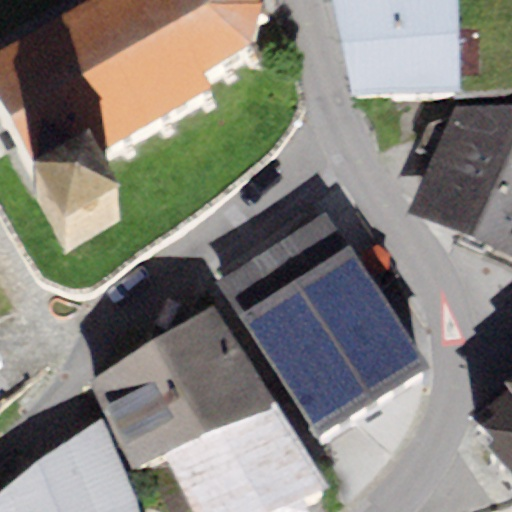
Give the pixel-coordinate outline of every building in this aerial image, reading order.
[(222,0),(116,0),(0,65),(0,124),(54,220),(81,268),(131,240),(103,189),(275,93),(222,0)] [(478,0),(349,0),(365,111),(491,94),(478,0)] [(511,127),(470,124),(428,225),(511,256),(511,127)] [(418,363),(325,221),(228,284),(320,426),(418,363)] [(93,387),(116,428),(132,465),(164,446),(201,511),(262,511),(324,484),(219,308),(93,387)] [(511,393),(484,417),(511,450),(511,393)] [(116,428),(2,511),(151,511),(132,465),(116,428)]
